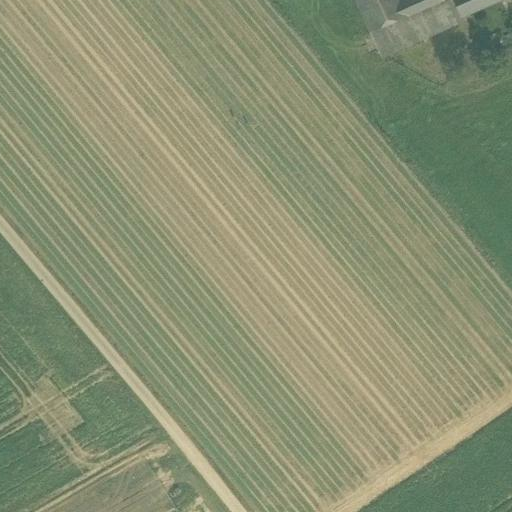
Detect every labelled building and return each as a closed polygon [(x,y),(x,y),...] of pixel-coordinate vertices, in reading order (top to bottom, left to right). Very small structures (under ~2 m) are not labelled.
[(409,14),(403,0),(356,0),(370,31),(409,14)] [(440,0),(409,14),(370,31),(383,58),(466,20),(463,12),(462,11),(452,15),(445,0),(440,0)] [(403,0),(409,14),(440,0),(403,0)] [(462,11),(457,0),(445,0),(452,15),(462,11)] [(457,0),(462,11),(463,12),(489,0),(457,0)]
